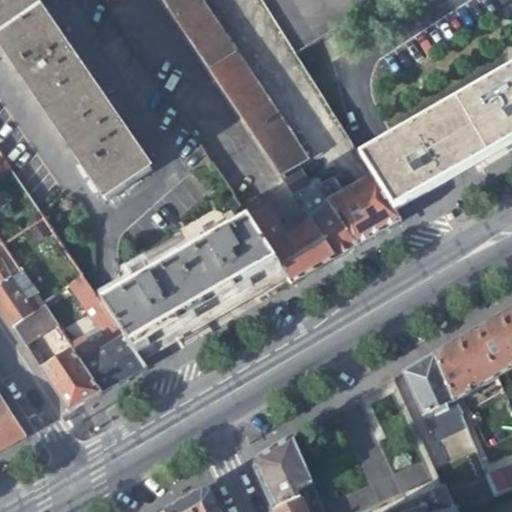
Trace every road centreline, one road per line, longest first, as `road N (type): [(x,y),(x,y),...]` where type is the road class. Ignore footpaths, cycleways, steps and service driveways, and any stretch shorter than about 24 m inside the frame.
road 1 (secondary): [(200,413),(511,232)]
road 2 (residential): [(0,358),(78,483)]
road 3 (secondary): [(78,483),(200,413)]
